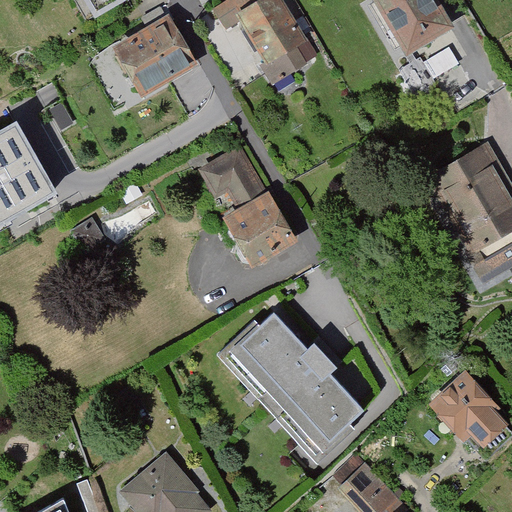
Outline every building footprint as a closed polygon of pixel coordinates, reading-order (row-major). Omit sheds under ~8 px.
[(121,0),(87,0),(96,15),(121,0)] [(231,0),(216,10),(228,30),(243,21),(269,64),(264,67),(274,84),(317,58),(281,0),(231,0)] [(452,24),(437,0),(380,0),(372,5),(398,48),(408,42),(412,48),(452,24)] [(196,64),(168,16),(114,47),(142,95),(196,64)] [(15,124),(0,132),(0,226),(55,196),(15,124)] [(511,189),(488,148),(434,179),(476,252),(471,255),(483,275),(511,258),(511,189)] [(230,188),(242,210),(226,219),(254,266),(297,242),(270,194),(267,196),(240,150),(204,170),(218,195),(230,188)] [(94,222),(73,233),(84,254),(105,243),(94,222)] [(263,303),(212,350),(318,466),(370,419),(360,408),(328,374),(341,362),(318,337),(305,349),(263,303)] [(500,412),(467,376),(434,407),(467,442),(474,434),(488,449),(510,428),(498,414),(500,412)] [(133,389),(119,398),(127,412),(141,403),(133,389)] [(198,494),(167,457),(123,494),(137,511),(209,511),(210,511),(196,496),(198,494)] [(343,491),(362,511),(409,511),(358,457),(336,478),(346,488),(343,491)] [(99,511),(87,479),(76,483),(87,511),(99,511)] [(68,511),(64,500),(40,511),(68,511)]
